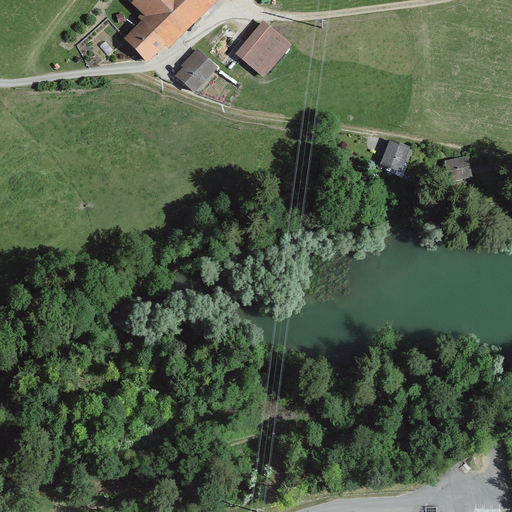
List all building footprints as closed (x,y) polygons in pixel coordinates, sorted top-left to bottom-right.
[(129,0),(124,5),(135,16),(132,20),(135,23),(115,42),(138,65),(157,46),(163,52),(215,0),(129,0)] [(285,46),(257,22),(227,56),(256,81),(285,46)] [(211,71),(191,51),(174,67),(176,70),(168,78),(185,96),(211,71)] [(403,149),(382,139),(371,162),(392,172),(403,149)] [(467,178),(463,158),(440,162),(443,182),(467,178)]
